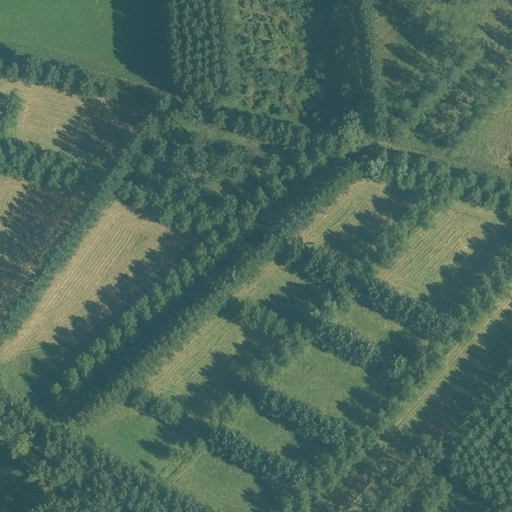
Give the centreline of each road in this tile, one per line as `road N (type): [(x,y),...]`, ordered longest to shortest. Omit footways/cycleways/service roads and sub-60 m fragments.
road 1 (unclassified): [(159,511),(31,441),(0,410)]
road 2 (track): [(351,0),(368,141)]
